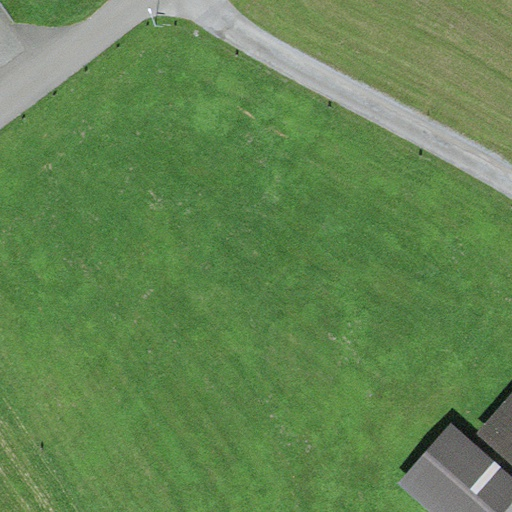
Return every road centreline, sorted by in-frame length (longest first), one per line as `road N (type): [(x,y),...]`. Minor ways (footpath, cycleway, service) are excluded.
road 1 (residential): [(511,182),(157,0)]
road 2 (residential): [(0,107),(129,0)]
